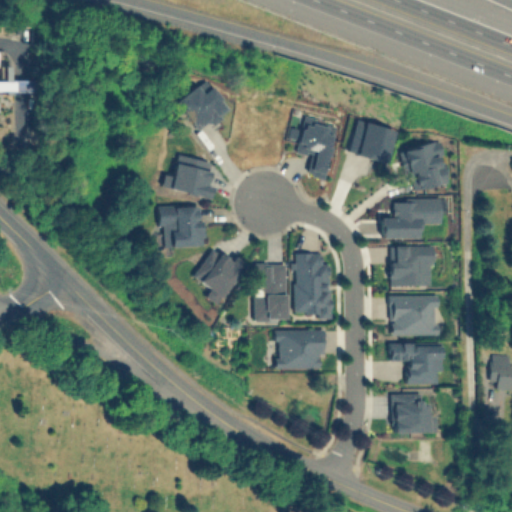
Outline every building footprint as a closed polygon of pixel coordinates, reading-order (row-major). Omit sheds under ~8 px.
[(158,185),(202,196),(211,161),(175,152),(170,174),(161,171),(158,185)] [(155,203),(155,244),(198,244),(198,203),(155,203)] [(385,284),(429,284),(429,243),(385,243),(385,284)] [(188,275),(206,285),(200,295),(216,304),(240,263),(207,244),(188,275)] [(288,250),(289,314),(328,313),(327,261),(317,261),(317,250),(288,250)] [(250,318),(281,318),(281,261),(250,261),(250,318)] [(384,334),(434,334),(434,293),(384,293),(384,334)] [(270,366),(320,366),(320,326),(270,326),(270,366)] [(438,341),(384,341),(384,359),(402,359),(402,382),(438,382),(438,341)] [(511,387),(511,361),(489,361),(488,387),(511,387)] [(388,392),(388,430),(431,430),(431,412),(424,412),(424,401),(419,401),(419,392),(388,392)]
